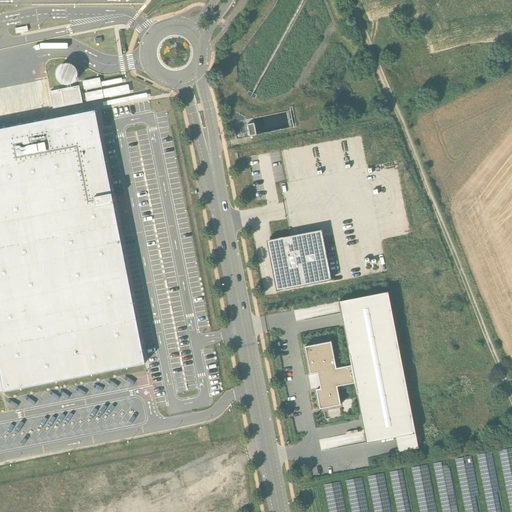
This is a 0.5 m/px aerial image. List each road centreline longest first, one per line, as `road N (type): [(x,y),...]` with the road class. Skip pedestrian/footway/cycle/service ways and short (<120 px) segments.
road 1 (track): [(511,402),(351,0)]
road 2 (tertiary): [(279,511),(213,172)]
